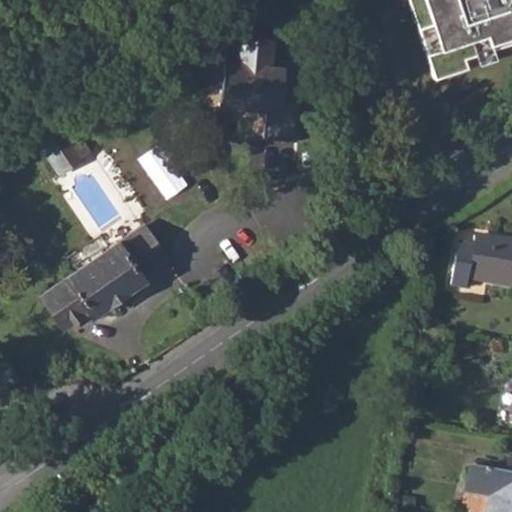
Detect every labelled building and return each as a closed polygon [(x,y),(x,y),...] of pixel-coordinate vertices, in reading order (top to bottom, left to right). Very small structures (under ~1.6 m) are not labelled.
[(511,0),(406,0),(433,79),(511,53),(511,0)] [(296,141),(301,89),(281,87),(283,67),(268,66),(270,38),(239,35),(236,67),(212,65),(210,86),(220,87),(218,104),(255,107),(255,101),(258,102),(265,108),(262,138),(296,141)] [(30,131),(56,113),(48,102),(22,120),(30,131)] [(61,110),(56,113),(30,131),(58,173),(90,152),(84,143),(75,148),(69,140),(78,134),(61,110)] [(167,203),(194,184),(159,133),(132,151),(167,203)] [(86,311),(89,315),(141,278),(138,274),(164,257),(141,224),(134,228),(116,241),(114,239),(62,275),(63,277),(39,295),(62,328),(86,311)] [(511,240),(473,234),(471,245),(456,242),(449,284),(464,286),(466,278),(511,286),(511,240)] [(243,279),(227,260),(190,293),(206,311),(243,279)] [(466,466),(462,490),(491,495),(487,511),(511,511),(511,459),(507,458),(504,472),(485,469),(486,461),(476,460),(475,467),(466,466)]
